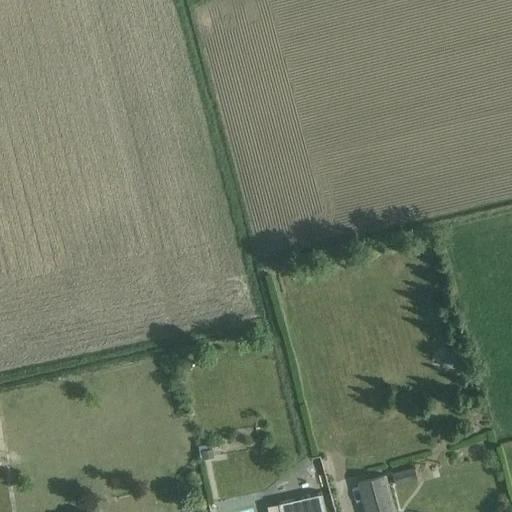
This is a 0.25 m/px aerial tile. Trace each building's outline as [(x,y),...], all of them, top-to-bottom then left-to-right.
[(207,445),(199,446),(201,456),(203,456),(203,458),(214,456),(212,448),(208,449),(207,445)] [(419,481),(416,467),(394,473),(397,487),(419,481)] [(396,511),(387,475),(360,483),(367,511),(396,511)] [(327,511),(323,493),(280,503),(281,511),(327,511)] [(97,503),(86,506),(87,511),(98,511),(99,511),(97,503)]
